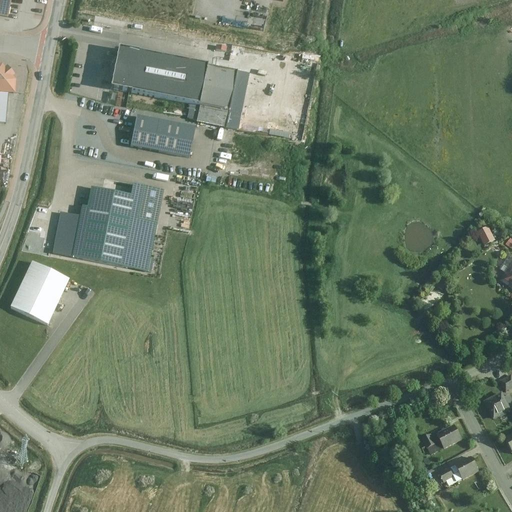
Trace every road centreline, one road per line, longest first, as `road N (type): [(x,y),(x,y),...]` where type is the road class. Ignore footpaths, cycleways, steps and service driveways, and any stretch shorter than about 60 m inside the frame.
road 1 (residential): [(451,381),(225,459),(197,462),(98,440),(67,454)]
road 2 (residential): [(0,247),(48,48)]
road 3 (residential): [(83,297),(6,406)]
road 4 (residential): [(451,381),(511,497)]
